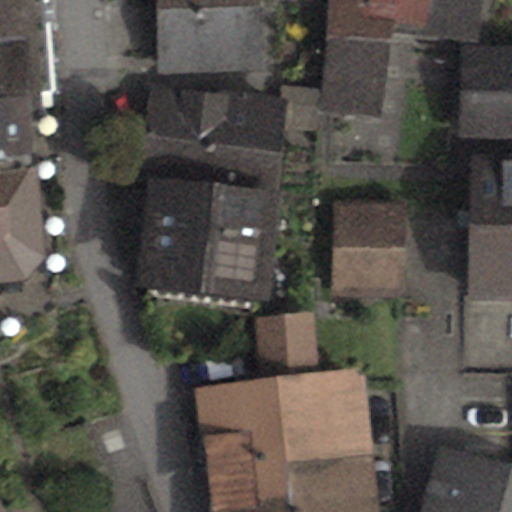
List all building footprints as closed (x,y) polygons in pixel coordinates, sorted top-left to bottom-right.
[(0,0),(0,273),(20,271),(34,255),(20,93),(56,93),(50,23),(34,25),(33,14),(32,3),(48,1),(47,0),(0,0)] [(167,0),(167,16),(168,70),(251,69),(249,0),(167,0)] [(331,37),(381,41),(384,21),(461,31),(465,0),(329,0),(327,37),(331,37)] [(381,41),(331,37),(325,101),(372,108),(381,41)] [(511,56),(477,55),(475,132),(511,133),(511,56)] [(164,179),(258,192),(271,104),(220,97),(218,104),(151,92),(145,135),(140,175),(164,179)] [(511,163),(482,163),(480,290),(451,290),(449,389),(482,389),(489,359),(511,359),(511,163)] [(258,192),(164,179),(158,226),(149,291),(191,296),(192,283),(254,290),(264,204),(256,203),(258,192)] [(390,288),(391,211),(341,211),(339,287),(390,288)] [(264,382),(264,385),(315,380),(310,323),(268,326),(270,355),(262,355),(264,382)] [(210,391),(222,511),(358,511),(342,376),(315,380),(264,385),(210,391)] [(99,467),(86,422),(28,439),(41,484),(99,467)] [(451,474),(440,511),(511,511),(511,487),(448,470),(451,474)]
